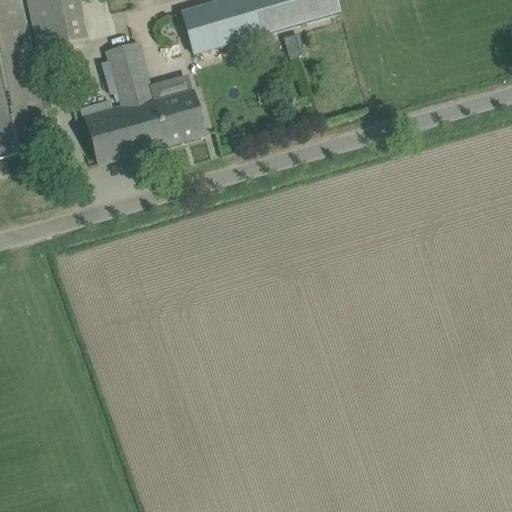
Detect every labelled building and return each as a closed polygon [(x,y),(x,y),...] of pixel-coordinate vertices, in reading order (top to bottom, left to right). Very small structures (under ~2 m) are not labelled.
[(0,0),(0,161),(52,151),(20,0),(0,0)] [(26,0),(37,52),(85,42),(76,0),(26,0)] [(230,0),(185,13),(196,51),(198,57),(344,15),(339,0),(230,0)] [(295,38),(283,41),(289,62),(301,59),(295,38)] [(153,101),(137,45),(107,54),(122,109),(85,120),(98,167),(205,138),(191,90),(153,101)]
